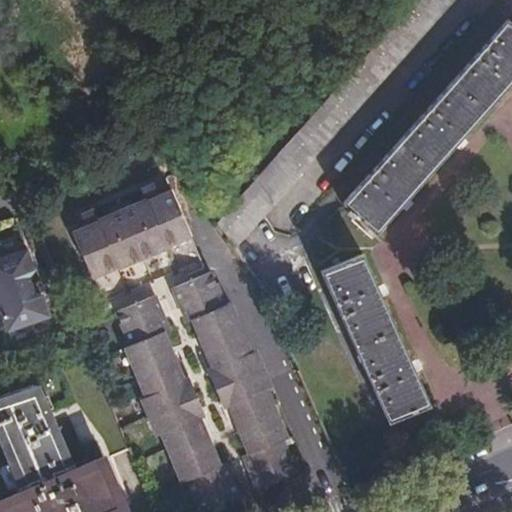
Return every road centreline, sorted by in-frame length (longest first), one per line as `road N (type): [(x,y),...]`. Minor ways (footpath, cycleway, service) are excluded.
road 1 (residential): [(257,235),(281,261),(511,5)]
road 2 (residential): [(478,0),(285,215)]
road 3 (primary): [(511,463),(397,511)]
